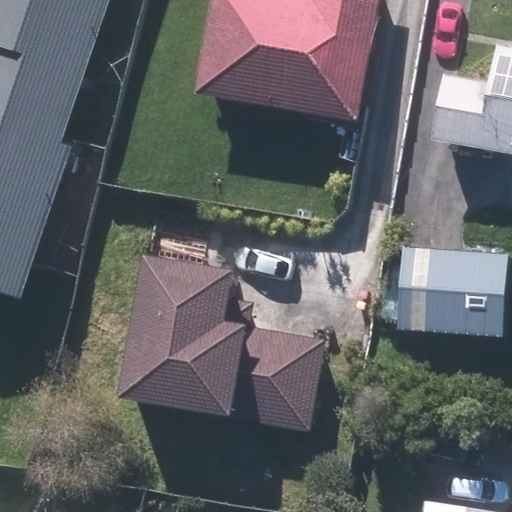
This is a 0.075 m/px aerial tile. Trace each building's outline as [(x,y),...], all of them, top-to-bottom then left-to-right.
[(62,154),(114,0),(0,0),(0,296),(24,304),(74,158),(62,154)] [(288,0),(215,0),(198,100),(359,128),(381,0),(312,0),(312,4),(288,0)] [(446,82),(435,147),(511,159),(511,53),(502,52),(495,90),(446,82)] [(406,255),(400,333),(502,340),(508,262),(406,255)] [(145,267),(123,405),(309,436),(324,345),(226,329),(234,282),(145,267)]
